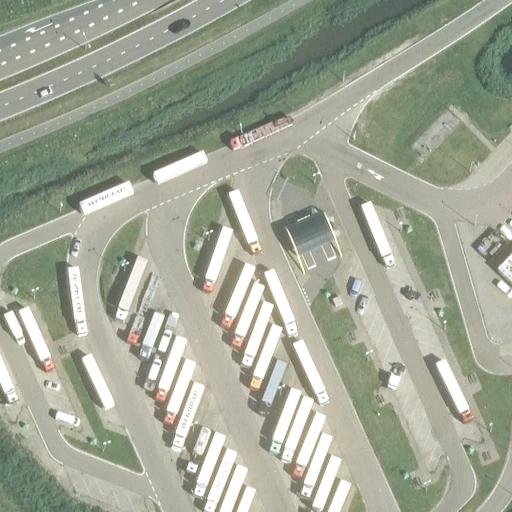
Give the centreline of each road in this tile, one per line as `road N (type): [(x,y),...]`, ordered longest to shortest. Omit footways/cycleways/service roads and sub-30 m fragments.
road 1 (secondary): [(0,108),(224,0)]
road 2 (secondary): [(140,0),(0,63)]
